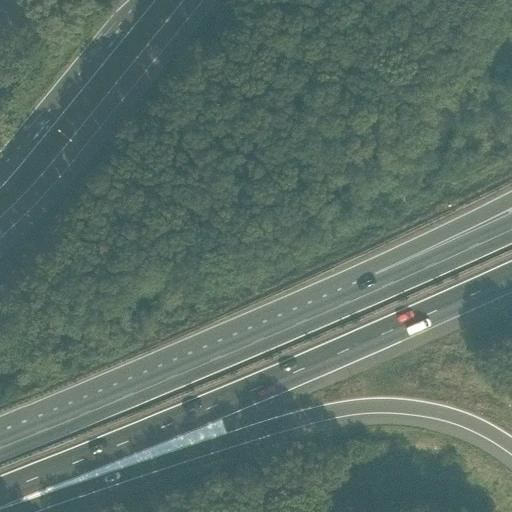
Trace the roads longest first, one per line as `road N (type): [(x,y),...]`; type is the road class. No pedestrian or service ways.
road 1 (motorway): [(0,494),(511,276)]
road 2 (motorway): [(0,497),(357,409),(450,417),(511,446)]
road 3 (motorway): [(341,305),(0,447)]
road 4 (motorway): [(0,228),(43,187),(194,0)]
road 5 (motorway): [(145,0),(0,169)]
road 6 (motorway): [(511,199),(341,305)]
road 7 (motorway): [(511,228),(341,305)]
